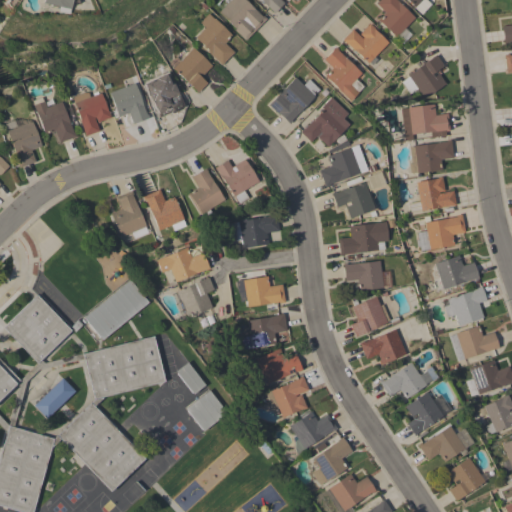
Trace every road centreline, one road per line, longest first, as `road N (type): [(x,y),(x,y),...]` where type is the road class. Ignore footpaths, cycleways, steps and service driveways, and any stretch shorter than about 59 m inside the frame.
road 1 (residential): [(423,511),(335,380),(316,317),(305,221),(286,170),(231,109)]
road 2 (residential): [(0,234),(69,180),(186,146),(331,0)]
road 3 (residential): [(511,272),(491,210),(465,0)]
